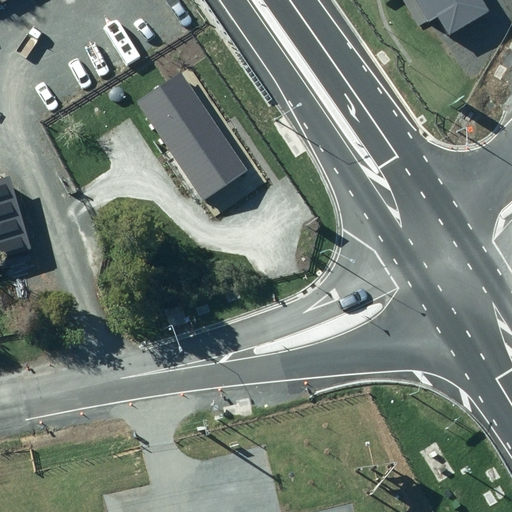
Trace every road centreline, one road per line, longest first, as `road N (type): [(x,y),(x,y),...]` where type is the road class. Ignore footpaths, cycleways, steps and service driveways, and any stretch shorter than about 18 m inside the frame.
road 1 (trunk): [(404,258),(228,0)]
road 2 (trunk): [(311,0),(459,218)]
road 3 (tertiary): [(246,346),(0,405)]
road 4 (tertiary): [(437,307),(324,343),(246,346)]
road 5 (tertiary): [(246,346),(404,258)]
road 6 (trunk): [(511,434),(437,307)]
